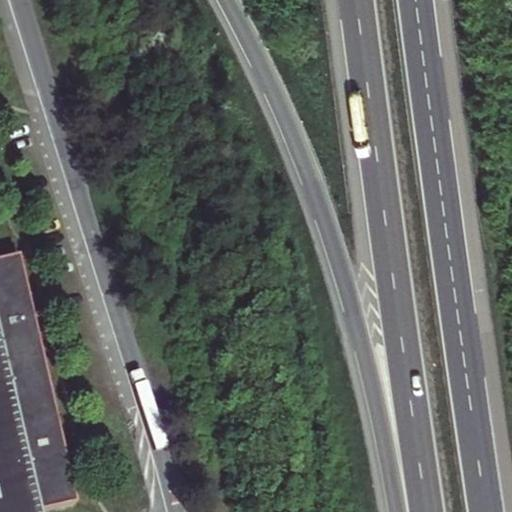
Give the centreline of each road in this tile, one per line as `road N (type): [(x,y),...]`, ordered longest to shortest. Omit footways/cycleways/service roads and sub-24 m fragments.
road 1 (motorway): [(228,0),(285,113),(326,224),(371,377),(396,511)]
road 2 (motorway): [(485,511),(414,0)]
road 3 (motorway): [(355,0),(425,511)]
